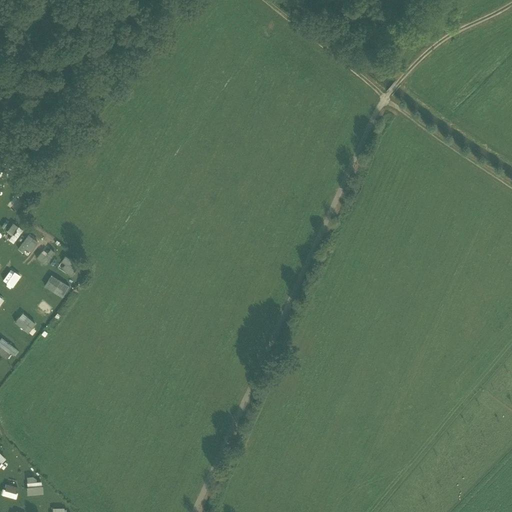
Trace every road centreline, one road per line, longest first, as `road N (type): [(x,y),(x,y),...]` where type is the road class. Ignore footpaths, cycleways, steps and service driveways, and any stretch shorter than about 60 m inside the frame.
road 1 (track): [(384,99),(194,511)]
road 2 (track): [(384,99),(434,46),(511,4)]
road 3 (track): [(384,99),(263,0)]
